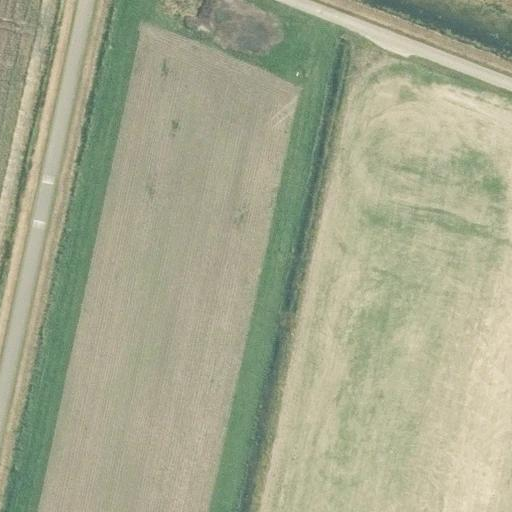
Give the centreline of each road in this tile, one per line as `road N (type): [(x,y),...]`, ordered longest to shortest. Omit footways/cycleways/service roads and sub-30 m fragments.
road 1 (unclassified): [(0,410),(87,0)]
road 2 (unclassified): [(511,88),(286,0)]
